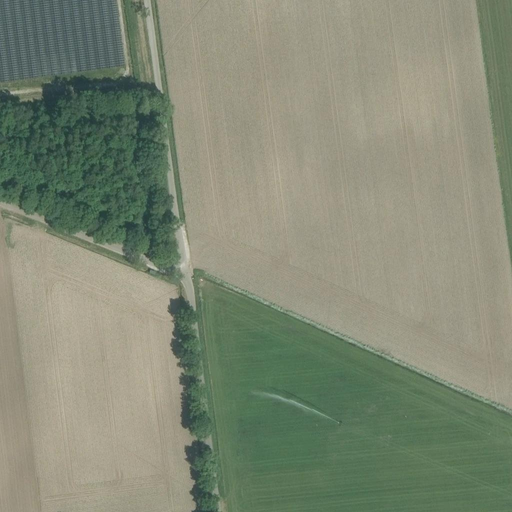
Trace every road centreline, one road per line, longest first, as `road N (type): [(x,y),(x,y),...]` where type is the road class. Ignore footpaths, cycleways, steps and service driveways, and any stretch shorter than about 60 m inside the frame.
road 1 (unclassified): [(144,0),(180,272)]
road 2 (unclassified): [(180,272),(212,511)]
road 3 (unclassified): [(180,272),(0,202)]
